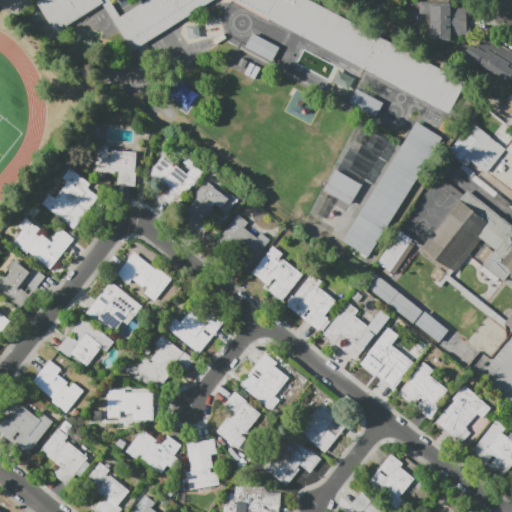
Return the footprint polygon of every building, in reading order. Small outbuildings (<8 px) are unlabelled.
[(146,0),(212,0),(145,43),(134,50),(132,51),(127,44),(101,3),(65,26),(56,31),(55,32),(35,1),(36,0),(109,0),(120,17),(146,0)] [(449,112),(465,82),(310,0),(233,0),(363,67),(446,111),(449,112)] [(420,14),(419,2),(449,1),(449,8),(470,7),(471,35),(450,36),(450,41),(430,42),(429,13),(420,14)] [(212,40),(224,33),(226,37),(215,44),(212,40)] [(252,33),(279,47),(272,61),(245,47),(245,45),(252,33)] [(464,54),(469,44),(476,48),(483,37),(490,42),(492,39),(511,51),(511,75),(509,81),(508,80),(507,81),(477,64),(475,68),(463,62),(467,56),(464,54)] [(247,60),(244,68),(237,65),(240,57),(247,60)] [(249,62),(254,64),(249,77),(244,74),(249,62)] [(250,77),(255,65),(260,68),(254,79),(250,77)] [(338,69),(355,78),(348,91),(331,82),(338,69)] [(355,88),(383,103),(376,117),(348,102),(355,88)] [(511,127),(505,124),(509,118),(498,111),(508,96),(511,98),(511,96),(511,127)] [(416,122),(434,133),(441,137),(367,256),(342,241),(409,132),(416,122)] [(506,151),(487,175),(471,162),(467,166),(465,164),(464,165),(475,173),(472,177),(460,168),(462,164),(452,156),(453,154),(448,151),(471,122),(506,151)] [(504,148),(495,141),(500,132),(511,141),(504,148)] [(135,186),(117,185),(118,172),(115,172),(114,175),(93,174),(95,145),(108,146),(108,152),(111,152),(111,150),(136,152),(135,170),(136,170),(135,186)] [(147,174),(165,152),(175,160),(171,165),(173,167),(175,165),(186,174),(194,165),(203,173),(193,185),(192,184),(183,195),(184,196),(174,207),(161,197),(169,187),(166,184),(164,187),(147,174)] [(61,218),(60,220),(40,205),(49,193),(55,198),(67,182),(62,178),(70,168),(90,183),(87,187),(99,197),(83,219),(82,218),(74,228),(61,218)] [(471,179),(474,175),(510,204),(506,208),(471,179)] [(196,196),(194,195),(205,180),(218,190),(220,187),(234,197),(232,200),(234,202),(226,213),(214,204),(212,208),(214,209),(209,216),(206,220),(211,224),(202,236),(179,219),(181,216),(196,196)] [(467,190),(511,225),(511,329),(504,323),(511,313),(511,280),(507,276),(503,281),(482,265),(483,264),(482,264),(484,262),(477,257),(486,246),(492,251),(493,249),(481,240),(455,273),(422,247),(467,190)] [(237,214),(238,215),(239,215),(247,222),(243,227),(256,238),(261,232),(269,239),(263,248),(259,245),(250,256),(254,259),(244,271),(239,267),(232,261),(237,256),(228,248),(223,254),(212,246),(236,215),(237,214)] [(18,227),(26,217),(39,228),(35,233),(39,236),(41,234),(52,242),(54,240),(52,238),(60,228),(73,239),(49,269),(28,252),(27,254),(12,242),(22,230),(18,227)] [(399,231),(411,239),(410,240),(415,243),(394,274),(377,262),(399,231)] [(302,274),(281,301),(266,289),(274,280),(265,272),(261,277),(252,270),(272,245),(282,253),(279,258),(281,260),(283,258),(302,274)] [(172,279),(154,302),(143,293),(148,288),(143,284),(142,287),(132,279),(127,285),(115,276),(133,253),(155,269),(156,267),(172,279)] [(0,291),(0,276),(1,277),(16,259),(31,271),(34,268),(46,277),(27,301),(26,300),(20,308),(0,291)] [(471,264),(474,260),(502,282),(499,286),(471,264)] [(445,273),(438,282),(431,276),(438,267),(445,273)] [(311,273),(322,282),(318,286),(336,301),(324,315),(328,318),(318,330),(286,305),(311,273)] [(363,286),(411,323),(421,311),(373,273),(363,286)] [(142,306),(134,316),(129,312),(114,330),(111,327),(108,330),(85,312),(110,281),(142,306)] [(352,298),(357,291),(363,296),(358,302),(352,298)] [(348,302),(358,310),(354,315),(373,330),(361,344),(365,347),(355,359),(323,334),(348,302)] [(212,311),(224,321),(199,353),(168,328),(175,318),(180,322),(194,304),(209,315),(212,311)] [(414,323),(437,342),(447,330),(424,311),(414,323)] [(0,313),(9,320),(0,331),(0,313)] [(101,348),(86,367),(72,355),(69,358),(57,348),(83,317),(114,342),(106,352),(101,348)] [(387,327),(398,335),(389,346),(391,348),(393,346),(413,362),(401,377),(402,377),(393,390),(379,379),(387,368),(384,366),(376,377),(359,364),(368,353),(367,352),(387,327)] [(195,360),(184,375),(173,366),(171,369),(173,371),(170,375),(163,383),(164,383),(160,388),(138,370),(146,359),(151,363),(153,361),(151,360),(160,348),(153,343),(161,333),(171,341),(170,342),(183,352),(183,351),(195,360)] [(395,344),(399,339),(405,344),(409,338),(415,343),(416,342),(421,346),(416,353),(408,346),(404,351),(395,344)] [(272,410),(238,384),(263,352),(277,362),(274,366),(288,377),(275,395),(280,399),(272,410)] [(65,412),(52,401),(53,399),(32,382),(49,360),(60,369),(56,374),(66,382),(65,384),(69,388),(73,383),(82,391),(65,412)] [(423,362),(433,370),(429,375),(447,389),(435,404),(439,407),(430,418),(416,407),(422,399),(420,397),(413,406),(398,393),(423,362)] [(464,385),(490,408),(482,418),(477,413),(465,427),(471,432),(463,442),(458,438),(456,440),(435,421),(454,400),(452,398),(464,385)] [(152,391),(153,419),(136,420),(136,413),(125,414),(125,415),(120,415),(120,417),(107,418),(106,389),(124,389),(124,392),(152,391)] [(241,396),(247,401),(246,402),(261,413),(245,433),(243,432),(242,433),(241,434),(245,438),(242,442),(237,449),(215,431),(229,414),(231,416),(233,413),(223,405),(234,391),(241,396)] [(306,422),(321,403),(335,415),(338,411),(350,420),(324,452),(291,425),(298,416),(306,422)] [(43,414),(52,421),(27,453),(0,431),(0,415),(2,413),(9,419),(20,404),(39,419),(43,414)] [(71,412),(74,408),(80,412),(76,416),(71,412)] [(91,411),(101,410),(101,420),(91,420),(91,411)] [(496,419),(506,427),(501,432),(511,440),(511,459),(510,458),(508,461),(511,464),(502,477),(488,465),(495,457),(492,455),(486,464),(470,451),(496,419)] [(87,457),(85,460),(89,464),(79,477),(76,474),(67,485),(53,474),(59,466),(40,450),(58,428),(68,436),(64,441),(66,443),(67,441),(87,457)] [(167,435),(181,445),(173,455),(178,458),(171,468),(167,465),(161,473),(140,458),(142,456),(139,454),(136,459),(125,451),(141,429),(157,440),(155,443),(157,444),(160,444),(167,435)] [(216,439),(219,436),(225,442),(222,445),(216,439)] [(183,491),(181,479),(186,478),(185,472),(190,471),(186,449),(189,449),(188,443),(214,438),(216,454),(210,455),(213,468),(210,469),(210,473),(217,472),(220,484),(183,491)] [(279,456),(293,438),(309,451),(310,450),(321,459),(309,473),(299,465),(297,467),(300,469),(286,486),(265,469),(277,454),(279,456)] [(226,451),(230,447),(239,459),(236,462),(226,451)] [(391,454),(403,463),(400,467),(414,479),(412,482),(419,488),(406,502),(405,501),(396,511),(385,503),(387,501),(375,491),(373,492),(365,485),(391,454)] [(242,458),(247,463),(242,468),(237,464),(242,458)] [(99,461),(109,469),(106,474),(108,476),(110,474),(129,490),(117,505),(122,508),(118,511),(102,511),(95,506),(100,499),(81,484),(99,461)] [(243,486),(253,487),(253,490),(280,492),(278,511),(222,511),(223,507),(225,507),(226,493),(234,493),(234,486),(243,486)] [(164,492),(168,488),(174,493),(170,497),(164,492)] [(357,511),(349,504),(361,491),(373,501),(372,503),(382,511),(357,511)] [(150,508),(155,511),(130,511),(144,495),(155,503),(150,508)]
